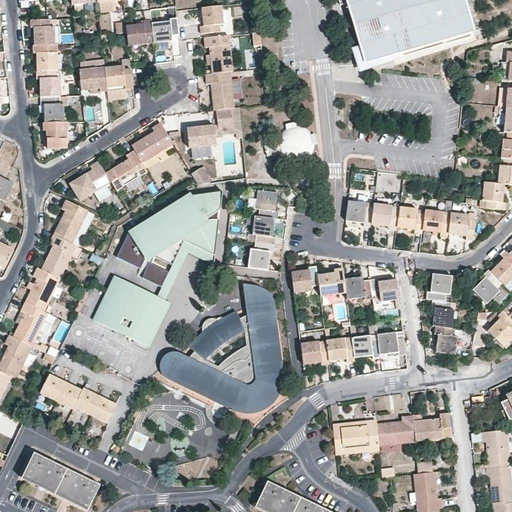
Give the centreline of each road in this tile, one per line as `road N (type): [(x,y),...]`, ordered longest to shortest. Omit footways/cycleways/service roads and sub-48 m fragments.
road 1 (residential): [(152,500),(33,439),(20,443),(0,484)]
road 2 (residential): [(419,378),(330,392),(289,433)]
road 3 (residential): [(30,186),(148,113)]
road 4 (residential): [(23,138),(9,0)]
road 5 (residential): [(454,380),(468,511)]
road 6 (residential): [(511,221),(466,262),(404,260)]
